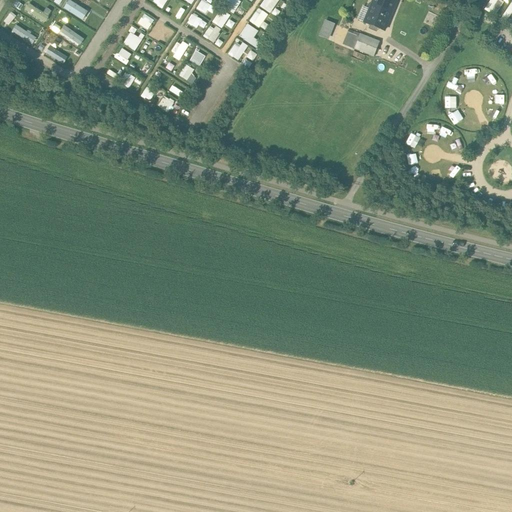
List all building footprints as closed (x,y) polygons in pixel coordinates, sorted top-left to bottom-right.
[(67,0),(66,0),(63,9),(83,19),(88,9),(67,0)] [(207,13),(211,2),(203,0),(199,0),(197,9),(207,13)] [(230,0),(228,10),(235,12),(238,0),(230,0)] [(262,0),(259,5),(269,12),(277,0),(262,0)] [(397,0),(372,0),(367,14),(361,12),(359,18),(364,21),(385,30),(397,0)] [(511,1),(499,17),(507,24),(511,17),(511,1)] [(166,5),(163,11),(169,14),(172,8),(166,5)] [(182,6),(176,14),(180,17),(186,8),(182,6)] [(258,8),(249,20),(258,27),(267,15),(258,8)] [(221,10),(214,23),(222,28),(229,15),(221,10)] [(435,26),(438,15),(427,11),(424,22),(435,26)] [(147,29),(153,20),(143,13),(137,23),(147,29)] [(198,24),(202,26),(205,21),(193,13),(187,22),(196,28),(198,24)] [(228,19),(225,24),(231,28),(234,23),(228,19)] [(156,21),(149,33),(159,40),(162,34),(169,38),(173,32),(156,21)] [(326,22),(320,36),(327,39),(333,25),(326,22)] [(203,36),(213,42),(220,31),(210,24),(203,36)] [(360,34),(350,30),(344,45),(354,49),(360,34)] [(136,50),(142,37),(129,31),(123,44),(136,50)] [(379,42),(360,34),(354,49),(373,56),(379,42)] [(177,39),(171,48),(180,53),(186,45),(177,39)] [(247,45),(242,42),(240,45),(235,42),(227,53),(238,60),(247,45)] [(250,50),(242,63),(249,67),(256,53),(250,50)] [(110,64),(106,74),(117,78),(120,67),(110,64)] [(186,79),(193,69),(184,64),(178,75),(186,79)] [(473,77),(470,69),(461,72),(463,80),(473,77)] [(130,88),(134,75),(123,71),(119,83),(130,88)] [(161,98),(165,91),(147,82),(141,96),(150,100),(153,93),(161,98)] [(491,90),(492,102),(503,101),(502,90),(491,90)] [(149,102),(157,105),(161,98),(153,94),(149,102)] [(164,95),(157,106),(167,112),(174,101),(164,95)] [(457,124),(463,118),(457,112),(451,118),(457,124)] [(420,125),(422,134),(432,133),(431,123),(420,125)] [(441,123),(437,132),(449,138),(453,129),(441,123)]
